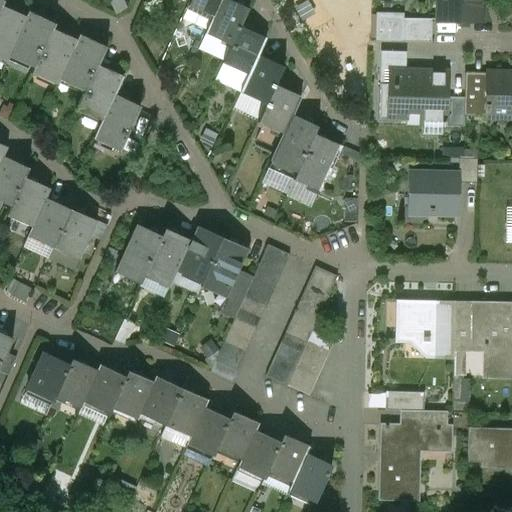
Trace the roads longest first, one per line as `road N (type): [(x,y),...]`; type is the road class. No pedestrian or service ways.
road 1 (residential): [(354,436),(361,271)]
road 2 (residential): [(241,393),(306,248)]
road 3 (residential): [(511,273),(361,271)]
road 4 (residential): [(354,436),(330,434),(241,393)]
